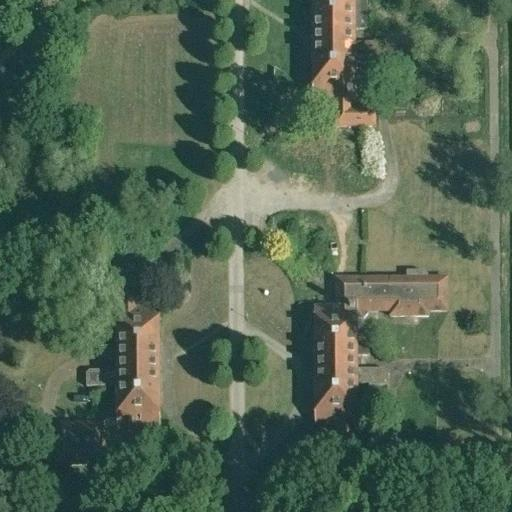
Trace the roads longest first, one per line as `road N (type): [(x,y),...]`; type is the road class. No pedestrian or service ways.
road 1 (residential): [(243,510),(235,0)]
road 2 (residential): [(511,509),(243,510)]
